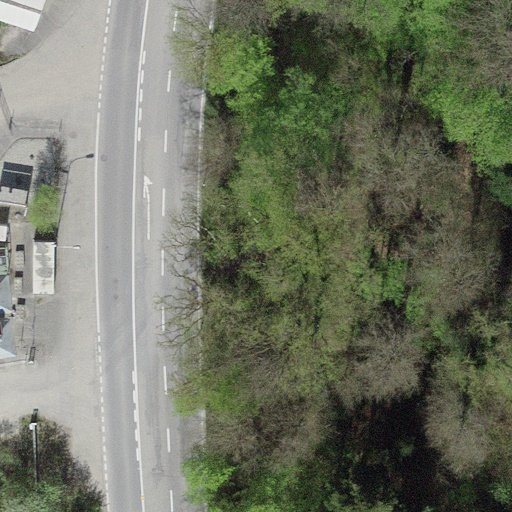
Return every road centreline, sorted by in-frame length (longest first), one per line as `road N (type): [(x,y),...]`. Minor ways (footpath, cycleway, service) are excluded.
road 1 (tertiary): [(149,0),(137,220),(139,511)]
road 2 (track): [(137,220),(0,340)]
